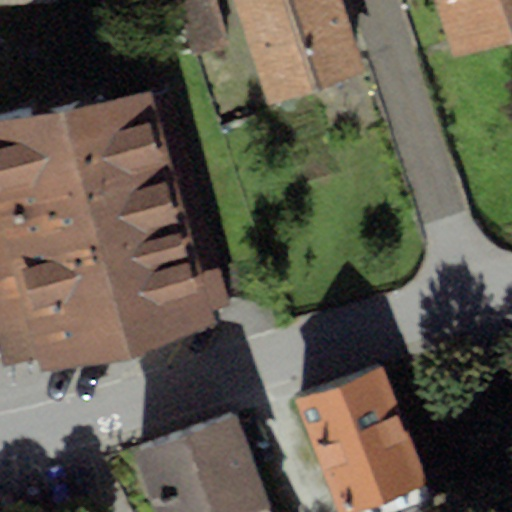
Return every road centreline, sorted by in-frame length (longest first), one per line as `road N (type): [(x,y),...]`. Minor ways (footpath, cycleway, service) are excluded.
road 1 (residential): [(470,294),(0,443)]
road 2 (residential): [(470,294),(372,0)]
